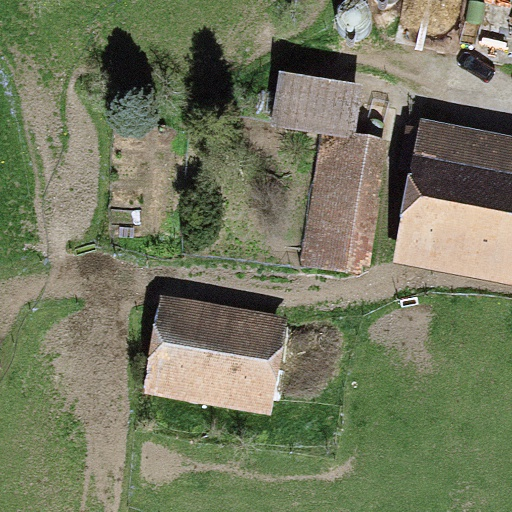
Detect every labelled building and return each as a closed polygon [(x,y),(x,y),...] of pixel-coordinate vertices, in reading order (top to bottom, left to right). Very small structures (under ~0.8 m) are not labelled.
[(337,18),(336,25),(338,32),(343,37),(349,40),(355,41),(362,39),(367,35),(371,29),(371,22),(369,16),(365,10),(359,7),(352,6),(346,8),(340,12),(337,18)] [(352,135),(359,97),(287,86),(280,125),(352,135)] [(358,120),(357,126),(358,132),(362,136),(367,139),(373,140),(378,139),(383,135),(386,130),(387,124),(386,119),(382,114),(377,111),(371,110),(366,112),(361,115),(358,120)] [(511,144),(432,129),(409,246),(511,266),(511,144)] [(372,233),(354,230),(368,143),(324,136),(309,226),(319,228),(313,267),(347,272),(349,261),(367,264),(372,233)] [(155,382),(264,401),(276,331),(168,313),(155,382)]
